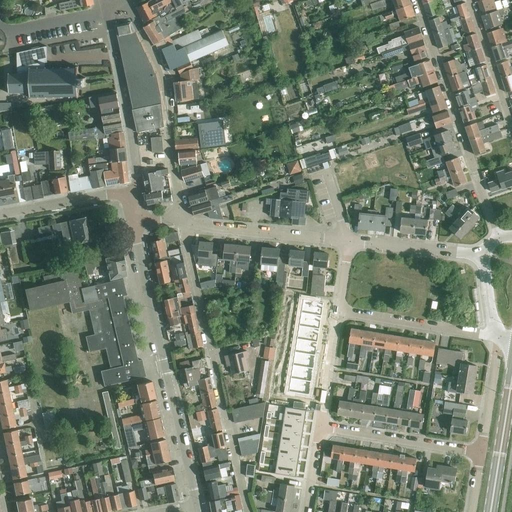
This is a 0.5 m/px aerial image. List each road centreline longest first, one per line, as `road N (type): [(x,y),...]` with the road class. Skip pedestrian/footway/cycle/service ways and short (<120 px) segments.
road 1 (residential): [(249,511),(181,222)]
road 2 (residential): [(194,507),(135,223)]
road 3 (residential): [(415,0),(498,237)]
road 4 (residential): [(181,222),(162,73),(124,2)]
road 5 (residential): [(136,189),(102,8)]
road 6 (residential): [(348,241),(181,222)]
road 7 (residential): [(498,336),(336,313)]
road 8 (residential): [(478,454),(317,428)]
road 9 (residential): [(498,237),(483,256),(348,241)]
road 10 (secondary): [(489,511),(511,373)]
road 11 (residential): [(0,215),(136,189)]
road 12 (residential): [(511,128),(469,0)]
